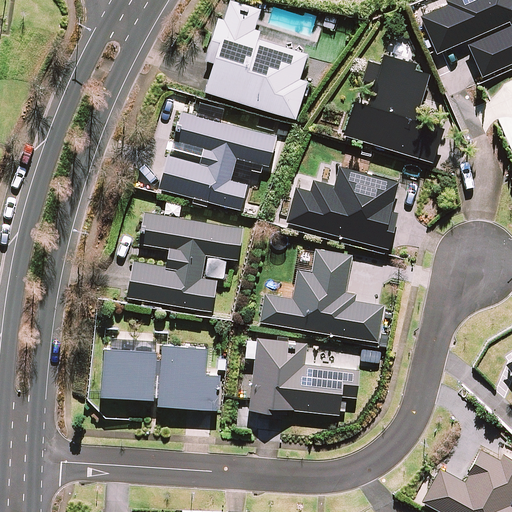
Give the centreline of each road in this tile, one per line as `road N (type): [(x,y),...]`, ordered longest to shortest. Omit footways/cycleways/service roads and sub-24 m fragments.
road 1 (residential): [(472,265),(444,304),(400,441),(370,465),(322,480),(34,462)]
road 2 (tertiary): [(0,461),(10,314),(31,205),(97,39),(124,22)]
road 3 (tertiary): [(124,22),(126,59),(59,249),(34,462)]
